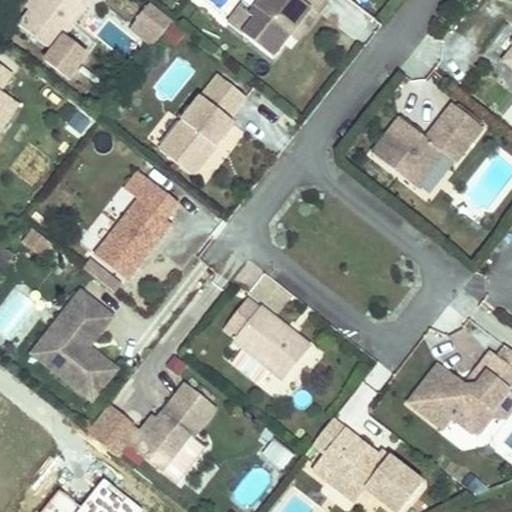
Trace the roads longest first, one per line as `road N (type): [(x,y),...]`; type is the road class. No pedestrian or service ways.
road 1 (residential): [(298,158),(243,242),(388,342),(450,268)]
road 2 (residential): [(421,0),(298,158)]
road 3 (residential): [(450,268),(298,158)]
